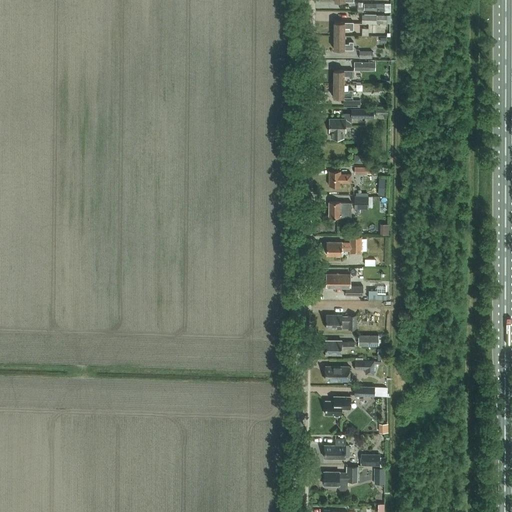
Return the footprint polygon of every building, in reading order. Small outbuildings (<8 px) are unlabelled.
[(362,22),(387,23),(387,15),(363,14),(362,22)] [(334,22),(334,35),(345,36),(345,28),(349,28),(349,30),(353,30),(354,22),(334,22)] [(344,43),(345,36),(334,35),(334,49),(353,49),(353,41),(349,41),(349,43),(344,43)] [(354,61),(354,70),(370,70),(370,61),(354,61)] [(334,70),(334,84),(344,84),(344,76),(349,76),(349,78),(353,78),(353,70),(334,70)] [(344,91),(344,84),(334,84),(333,97),(353,98),(353,89),(349,89),(349,92),(344,91)] [(330,131),(331,131),(331,137),(343,137),(344,131),(345,131),(345,126),(351,126),(351,117),(374,117),(374,108),(351,108),(351,113),(345,113),(345,118),(330,118),(330,131)] [(355,164),(364,164),(364,155),(355,155),(355,164)] [(340,182),(351,182),(351,173),(341,173),(341,170),(329,170),(329,186),(340,186),(340,182)] [(355,196),(355,208),(369,209),(369,196),(355,196)] [(352,202),(340,202),(340,201),(329,201),(329,217),(340,217),(351,217),(352,202)] [(391,233),(392,222),(383,222),(383,232),(391,233)] [(350,251),(361,251),(362,236),(351,236),(350,242),(342,242),(327,241),(327,255),(342,255),(342,250),(350,250),(350,251)] [(346,295),(363,295),(363,286),(350,286),(350,274),(342,274),(327,273),(326,287),(342,287),(342,286),(346,286),(346,295)] [(369,299),(386,299),(386,294),(377,294),(377,290),(369,290),(369,299)] [(326,328),(356,329),(356,315),(348,315),(348,316),(342,316),(342,315),(326,314),(326,328)] [(359,345),(380,345),(380,334),(359,334),(359,345)] [(342,348),(348,348),(355,348),(355,341),(342,341),(342,340),(326,340),(326,354),(342,354),(342,348)] [(375,360),(357,360),(356,360),(356,368),(366,368),(366,374),(375,374),(375,360)] [(325,380),(350,380),(350,366),(325,366),(325,380)] [(375,396),(379,396),(379,387),(376,387),(355,386),(355,395),(375,396)] [(350,408),(351,396),(336,396),(336,401),(326,400),(325,414),(341,415),(342,408),(350,408)] [(388,432),(388,423),(380,423),(380,432),(388,432)] [(325,444),(324,458),(345,458),(345,456),(347,456),(349,455),(349,446),(347,445),(345,445),(346,439),(336,439),(335,444),(325,444)] [(362,466),(381,465),(380,454),(362,454),(362,466)] [(339,471),(324,471),(324,479),(323,479),(323,483),(324,483),(324,485),(339,485),(339,487),(341,489),(345,489),(347,487),(347,481),(357,481),(361,481),(362,475),(357,475),(358,466),(348,466),(347,473),(339,472),(339,471)] [(384,468),(375,468),(375,484),(384,484),(384,468)]
